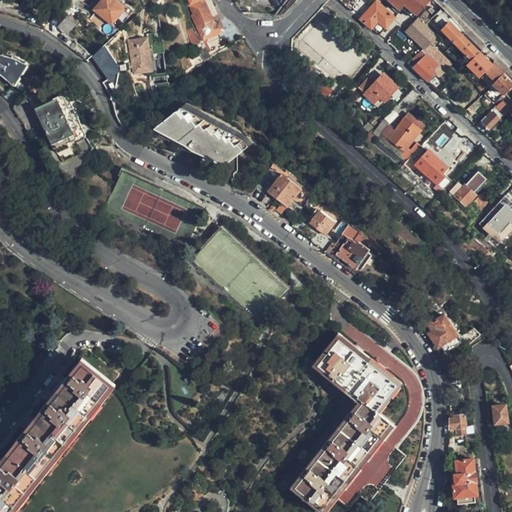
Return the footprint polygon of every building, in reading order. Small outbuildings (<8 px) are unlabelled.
[(111,23),(123,8),(113,0),(101,0),(95,9),(111,23)] [(187,0),(189,4),(188,5),(193,16),(192,17),(202,39),(223,30),(218,21),(214,23),(207,10),(202,0),(187,0)] [(217,6),(212,0),(202,0),(207,10),(216,6),(217,6)] [(428,0),(386,0),(399,11),(405,5),(409,8),(408,10),(415,15),(429,0),(428,0)] [(374,2),(359,20),(370,29),(378,21),(385,26),(392,18),(374,2)] [(214,23),(218,21),(222,19),(216,6),(207,10),(214,23)] [(329,13),(324,8),(320,11),(326,17),(329,13)] [(446,36),(453,44),(461,36),(454,29),(457,25),(444,13),(436,20),(444,28),(442,31),(446,36)] [(66,33),(75,23),(67,17),(58,26),(66,33)] [(411,27),(428,43),(436,35),(424,25),(418,19),(411,27)] [(421,49),(428,43),(411,27),(405,32),(408,36),(421,49)] [(223,30),(202,39),(209,51),(228,42),(223,30)] [(428,43),(433,49),(438,44),(441,41),(436,35),(428,43)] [(461,36),(453,44),(471,62),(479,53),(461,36)] [(126,38),(130,70),(149,69),(145,37),(126,38)] [(354,77),(366,57),(335,38),(323,59),(354,77)] [(426,56),(433,49),(428,43),(421,49),(410,60),(416,65),(413,69),(437,92),(444,84),(435,76),(431,72),(436,66),(426,56)] [(90,56),(102,81),(120,72),(108,47),(90,56)] [(450,65),(433,49),(426,56),(436,66),(443,72),(450,65)] [(0,73),(11,84),(25,62),(9,56),(0,53),(0,73)] [(490,65),(479,53),(471,62),(468,66),(478,77),(483,72),(490,65)] [(431,72),(435,76),(436,74),(439,76),(443,72),(436,66),(431,72)] [(496,83),(502,76),(493,67),(486,73),(496,83)] [(396,87),(387,79),(386,80),(381,76),(371,87),(375,91),(373,93),(383,102),(396,87)] [(496,83),(486,93),(485,94),(494,103),(503,94),(511,85),(502,76),(496,83)] [(139,86),(131,88),(133,99),(141,97),(139,86)] [(88,128),(66,87),(57,92),(58,94),(36,108),(57,148),(71,140),(71,138),(78,134),(80,136),(87,132),(88,128)] [(266,146),(256,135),(254,137),(250,133),(246,135),(240,128),(236,131),(232,125),(228,127),(223,122),(221,124),(215,117),(211,120),(206,115),(203,116),(198,111),(195,113),(190,107),(186,109),(181,103),(179,104),(175,99),(165,108),(144,125),(237,172),(266,146)] [(504,108),(508,112),(511,106),(511,103),(507,99),(495,106),(497,109),(499,111),(504,108)] [(497,119),(499,120),(503,116),(499,111),(497,109),(492,114),(497,119)] [(488,129),(497,119),(492,114),(482,124),(488,129)] [(379,123),(371,130),(374,133),(380,137),(387,128),(379,123)] [(393,133),(387,128),(380,137),(401,154),(417,135),(402,123),(393,133)] [(445,187),(450,182),(442,174),(446,169),(426,151),(413,164),(442,191),(445,187)] [(287,207),(300,190),(279,175),(267,193),(287,207)] [(453,180),(450,182),(445,187),(466,206),(475,196),(464,186),(462,188),(453,180)] [(481,221),(506,245),(511,238),(511,203),(504,196),(481,221)] [(324,235),(333,223),(315,210),(308,218),(310,219),(308,223),(324,235)] [(352,227),(347,224),(337,241),(341,243),(351,229),(352,227)] [(335,244),(329,252),(327,254),(333,259),(336,255),(354,268),(367,250),(357,243),(356,244),(347,238),(340,248),(335,244)] [(434,319),(440,315),(438,311),(431,315),(434,319)] [(442,314),(440,315),(434,319),(431,321),(435,328),(427,333),(436,347),(455,334),(442,314)] [(349,331),(343,337),(340,342),(344,344),(322,372),(366,407),(340,440),(299,492),(322,511),(327,511),(335,502),(347,511),(361,511),(383,485),(415,444),(408,440),(415,422),(417,414),(418,406),(418,391),(417,385),(415,377),(411,372),(406,366),(354,325),(349,331)] [(462,339),(470,348),(474,345),(483,338),(471,326),(458,336),(460,340),(462,339)] [(0,511),(43,511),(100,440),(120,415),(130,402),(82,363),(0,466),(0,511)] [(506,422),(503,404),(491,406),(493,423),(506,422)] [(454,412),(449,414),(449,429),(455,429),(464,429),(462,415),(455,417),(454,412)] [(451,497),(455,497),(467,496),(473,496),(475,496),(473,481),(475,481),(474,472),(472,472),(471,460),(453,461),(454,474),(451,474),(452,483),(450,483),(451,497)] [(467,496),(455,497),(455,505),(474,504),(473,496),(467,496)]
